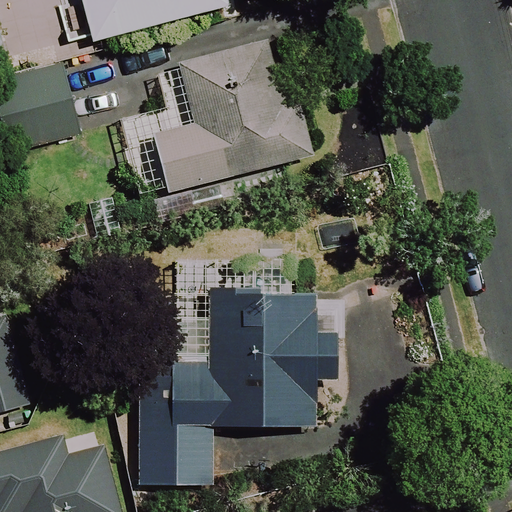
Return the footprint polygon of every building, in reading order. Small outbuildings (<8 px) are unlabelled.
[(81,0),(93,44),(227,11),(224,0),(81,0)] [(281,108),(265,45),(154,72),(165,114),(118,125),(138,204),(309,161),(295,104),(281,108)] [(79,137),(60,64),(0,80),(0,145),(3,157),(79,137)] [(289,297),(289,265),(171,263),(169,377),(138,377),(136,488),(207,489),(208,430),(308,432),(309,385),(340,385),(341,298),(289,297)] [(0,415),(23,410),(0,308),(0,415)] [(117,511),(99,432),(0,455),(0,511),(117,511)]
